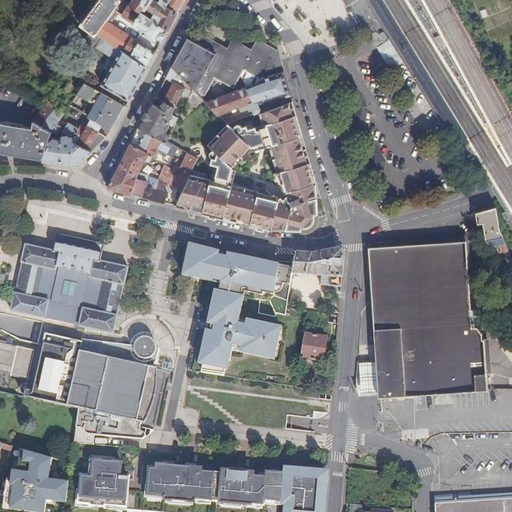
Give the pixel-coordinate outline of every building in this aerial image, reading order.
[(99,35),(108,21),(116,10),(123,0),(122,0),(98,0),(80,26),(89,33),(86,38),(98,46),(97,48),(112,57),(114,57),(116,59),(101,85),(127,100),(131,100),(148,67),(99,35)] [(160,32),(163,27),(130,5),(123,0),(116,10),(127,17),(135,23),(135,25),(142,29),(141,32),(155,42),(158,37),(160,32)] [(167,30),(177,10),(169,6),(171,0),(133,0),(130,5),(163,27),(167,30)] [(177,10),(182,0),(171,0),(169,6),(177,10)] [(363,0),(388,38),(406,67),(425,99),(456,150),(467,144),(420,65),(388,13),(380,0),(363,0)] [(108,21),(119,28),(127,17),(116,10),(108,21)] [(148,67),(156,52),(140,41),(139,41),(119,28),(108,21),(99,35),(148,67)] [(377,43),(382,40),(380,37),(378,34),(373,36),(377,43)] [(258,105),(291,96),(279,53),(259,42),(254,52),(235,42),(230,51),(201,36),(198,43),(188,38),(172,68),(184,80),(208,104),(221,116),(251,103),(255,114),(260,112),(258,105)] [(442,37),(438,39),(444,51),(449,48),(442,37)] [(379,48),(391,68),(402,61),(390,42),(379,48)] [(184,80),(172,68),(166,78),(181,86),(184,80)] [(181,86),(166,78),(156,98),(164,102),(161,108),(172,113),(178,101),(182,102),(185,96),(189,98),(189,99),(200,111),(208,104),(184,80),(181,86)] [(110,131),(126,108),(86,83),(79,94),(96,106),(89,119),(91,120),(102,126),(102,125),(110,131)] [(353,83),(343,90),(355,109),(352,128),(373,164),(368,177),(379,181),(386,162),(365,125),(367,107),(353,83)] [(99,132),(102,126),(91,120),(87,128),(83,125),(80,130),(69,123),(61,134),(61,141),(56,140),(56,134),(60,127),(62,128),(64,125),(59,121),(66,112),(49,101),(33,121),(52,132),(44,161),(64,164),(65,164),(80,163),(94,151),(98,147),(107,136),(99,132)] [(172,113),(161,108),(153,103),(140,128),(168,143),(171,135),(164,131),(167,125),(169,126),(172,120),(170,119),(173,114),(172,113)] [(220,165),(216,180),(205,177),(206,174),(192,170),(189,178),(184,189),(176,205),(224,218),(224,215),(229,216),(229,219),(238,221),(240,213),(253,215),(251,224),(278,230),(312,231),(315,228),(317,224),(315,200),(320,198),(293,103),(260,114),(265,130),(250,134),(248,127),(243,128),(241,127),(237,127),(235,131),(229,126),(209,146),(215,151),(212,153),(211,155),(211,157),(213,159),(211,163),(220,165)] [(0,152),(44,161),(52,132),(33,121),(33,128),(0,122),(0,152)] [(157,162),(168,143),(140,128),(131,145),(148,155),(153,157),(152,159),(157,162)] [(148,155),(131,145),(109,188),(154,199),(158,182),(155,178),(139,173),(148,155)] [(191,155),(181,174),(189,178),(192,170),(198,159),(191,155)] [(181,174),(164,165),(160,176),(184,189),(189,178),(181,174)] [(158,182),(154,199),(167,202),(168,192),(158,182)] [(496,208),(475,212),(477,224),(483,224),(485,241),(493,246),(506,244),(502,233),(496,208)] [(46,319),(50,320),(78,326),(80,327),(114,334),(129,270),(102,263),(103,255),(106,246),(59,235),(55,252),(27,246),(12,312),(28,315),(29,316),(46,319)] [(382,259),(370,272),(379,397),(411,395),(488,390),(485,338),(483,338),(483,333),(478,329),(473,329),(467,241),(394,246),(382,259)] [(205,245),(192,242),(185,270),(201,274),(205,245)] [(245,256),(205,245),(201,274),(200,278),(222,283),(220,292),(238,296),(245,256)] [(369,247),(370,272),(382,259),(394,246),(369,247)] [(511,257),(507,246),(502,248),(503,259),(505,259),(511,276),(511,275),(511,257)] [(345,253),(339,249),(313,254),(295,254),(294,269),(293,275),(308,277),(308,275),(322,277),(322,287),(342,288),(345,253)] [(294,269),(245,256),(238,296),(243,297),(244,289),(250,290),(250,293),(264,296),(265,293),(276,295),(278,286),(284,288),(285,285),(291,286),(293,275),(294,269)] [(492,316),(511,310),(511,291),(508,289),(502,291),(500,295),(490,297),(491,302),(489,302),(492,316)] [(203,372),(224,377),(238,296),(220,292),(219,298),(216,297),(211,315),(215,316),(210,339),(206,338),(202,356),(206,357),(204,364),(203,372)] [(238,296),(224,377),(225,377),(228,361),(231,362),(234,351),(234,348),(241,349),(240,352),(272,360),(274,353),(278,354),(282,333),(278,332),(279,326),(248,319),(247,322),(240,320),(241,318),(244,305),(241,303),(243,297),(238,296)] [(331,315),(310,312),(308,323),(329,326),(331,315)] [(29,316),(28,315),(27,320),(44,324),(44,321),(50,323),(50,322),(50,320),(46,319),(29,316)] [(211,315),(206,338),(210,339),(215,316),(211,315)] [(47,335),(83,343),(84,340),(86,331),(78,329),(78,326),(50,320),(50,322),(50,323),(47,332),(42,331),(47,335)] [(44,345),(47,335),(42,331),(39,344),(44,345)] [(327,337),(306,334),(302,358),(324,361),(327,337)] [(47,335),(44,345),(32,398),(69,407),(80,357),(83,343),(47,335)] [(122,345),(84,340),(83,343),(80,357),(69,407),(80,410),(75,444),(94,445),(95,435),(141,440),(143,439),(146,436),(145,434),(143,432),(139,431),(141,423),(144,424),(144,422),(150,412),(154,400),(157,387),(157,375),(156,370),(156,367),(154,367),(154,364),(157,364),(159,350),(156,349),(156,346),(155,342),(150,338),(143,337),(137,340),(134,347),(130,346),(122,345)] [(0,373),(29,380),(30,380),(36,350),(8,344),(7,342),(0,341),(0,340),(0,373)] [(0,511),(45,511),(46,501),(47,498),(55,499),(55,502),(66,504),(69,483),(50,481),(46,480),(48,466),(52,467),(53,458),(14,446),(11,456),(19,459),(19,460),(21,461),(20,471),(12,471),(11,479),(9,478),(5,506),(0,505),(0,511)] [(121,462),(94,460),(92,478),(82,477),(79,504),(90,505),(90,507),(103,508),(104,506),(125,508),(128,477),(120,476),(121,462)] [(157,468),(149,468),(145,511),(323,511),(327,473),(309,472),(309,476),(266,473),(266,477),(254,476),(254,474),(222,471),(222,473),(201,471),(201,469),(158,465),(157,468)] [(440,495),(433,495),(434,511),(511,511),(511,496),(471,500),(470,494),(440,495)] [(361,505),(347,503),(346,511),(361,511),(361,505)]
